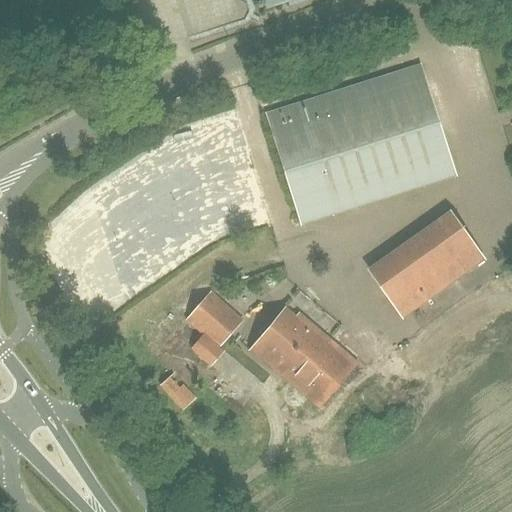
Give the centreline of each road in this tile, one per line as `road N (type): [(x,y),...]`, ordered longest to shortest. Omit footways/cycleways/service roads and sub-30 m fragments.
road 1 (tertiary): [(381,0),(102,111),(0,188)]
road 2 (unclassified): [(153,511),(111,435),(84,417),(44,411)]
road 3 (primary): [(111,511),(44,411)]
